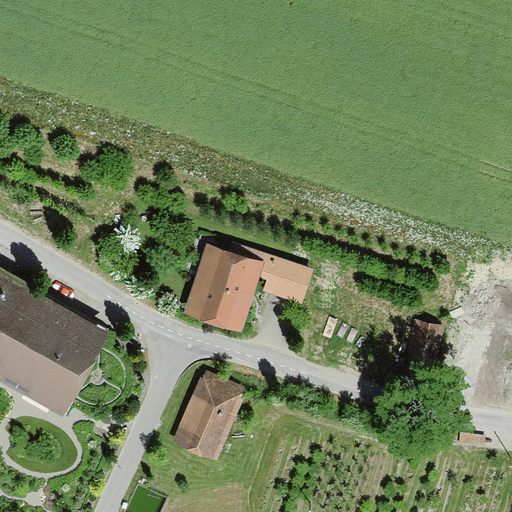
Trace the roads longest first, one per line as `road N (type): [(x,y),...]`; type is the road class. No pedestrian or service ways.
road 1 (residential): [(184,336),(404,405),(511,423)]
road 2 (residential): [(0,234),(184,336)]
road 3 (residential): [(106,511),(184,336)]
